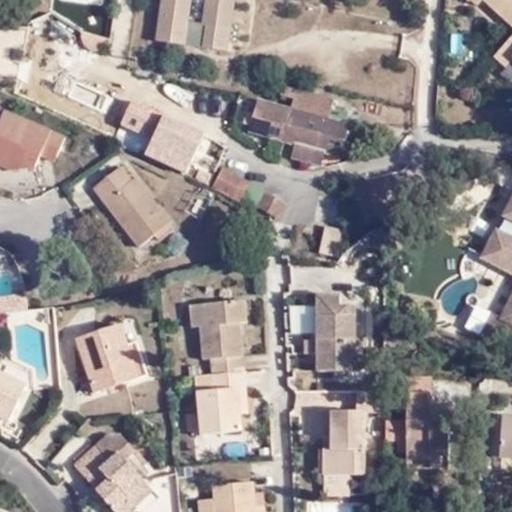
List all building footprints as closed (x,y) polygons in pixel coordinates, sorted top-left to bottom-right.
[(190,0),(162,0),(155,49),(225,59),(233,0),(205,0),(201,33),(186,31),(190,0)] [(511,0),(459,0),(474,14),(481,7),(511,36),(511,0)] [(511,44),(490,68),(500,77),(509,68),(511,70),(511,44)] [(321,138),(326,119),(331,98),(297,90),(290,110),(297,112),(292,130),(321,138)] [(246,131),(256,102),(238,96),(228,126),(238,128),(246,131)] [(297,112),(290,110),(256,102),(246,131),(289,142),(292,130),(297,112)] [(0,166),(7,170),(33,166),(38,156),(48,159),(55,156),(63,138),(1,112),(0,114),(0,166)] [(190,161),(199,145),(202,139),(162,117),(141,155),(181,177),(187,168),(190,161)] [(347,126),(326,119),(321,138),(292,130),(289,142),(292,143),(289,156),(316,164),(320,150),(338,154),(347,126)] [(242,181),(218,168),(208,189),(211,191),(231,201),(233,196),(242,181)] [(92,195),(138,253),(157,238),(160,242),(175,230),(171,226),(135,181),(130,185),(120,173),(92,195)] [(259,190),(242,181),(233,196),(251,206),(259,190)] [(184,211),(199,219),(211,198),(196,189),(184,211)] [(255,206),(274,217),(276,214),(281,203),(262,192),(255,205),(255,206)] [(490,320),(478,344),(511,341),(511,204),(501,226),(511,232),(511,246),(495,238),(481,266),(511,282),(511,300),(500,325),(490,320)] [(329,341),(329,355),(328,373),(366,375),(367,365),(367,346),(368,308),(355,307),(355,296),(328,296),(329,341)] [(5,313),(27,308),(24,297),(2,302),(5,313)] [(205,412),(206,434),(247,432),(246,415),(254,414),(248,321),(256,320),(255,299),(216,300),(218,323),(209,324),(211,359),(218,359),(219,374),(203,374),(205,412)] [(201,324),(209,324),(218,323),(216,300),(200,301),(201,324)] [(71,344),(92,399),(145,378),(132,347),(125,349),(116,328),(71,344)] [(321,355),(329,355),(329,341),(322,341),(321,355)] [(375,346),(367,346),(367,365),(375,364),(375,346)] [(0,423),(2,425),(19,392),(0,380),(0,423)] [(400,414),(400,395),(369,393),(368,414),(344,414),(343,452),(338,452),(337,479),(376,479),(379,415),(400,414)] [(419,456),(419,464),(443,465),(444,460),(461,459),(462,411),(448,411),(447,400),(422,399),(420,426),(399,425),(399,446),(411,446),(412,455),(419,456)] [(198,435),(206,434),(205,412),(198,412),(198,435)] [(182,441),(183,464),(204,464),(204,449),(195,449),(194,441),(182,441)] [(83,491),(101,511),(126,511),(123,509),(142,492),(127,476),(136,468),(120,450),(119,449),(117,449),(115,448),(113,448),(111,448),(109,450),(107,451),(74,481),(83,491)] [(461,475),(461,459),(444,460),(443,465),(419,464),(418,474),(461,475)] [(132,508),(132,511),(181,511),(179,476),(154,477),(156,507),(132,508)] [(258,511),(257,494),(256,482),(218,486),(218,498),(218,511),(258,511)] [(267,511),(266,493),(257,494),(258,511),(267,511)] [(203,511),(218,511),(218,498),(202,499),(203,511)] [(307,511),(363,511),(363,499),(307,504),(307,511)]
